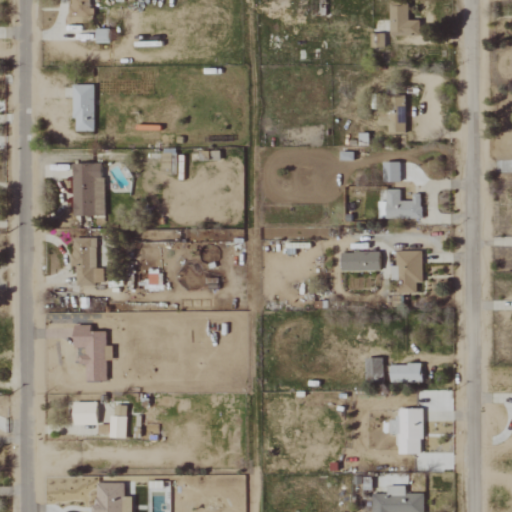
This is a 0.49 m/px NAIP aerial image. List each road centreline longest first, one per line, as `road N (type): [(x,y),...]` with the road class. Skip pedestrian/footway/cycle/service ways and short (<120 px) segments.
road 1 (residential): [(471,511),(465,0)]
road 2 (residential): [(25,511),(21,0)]
